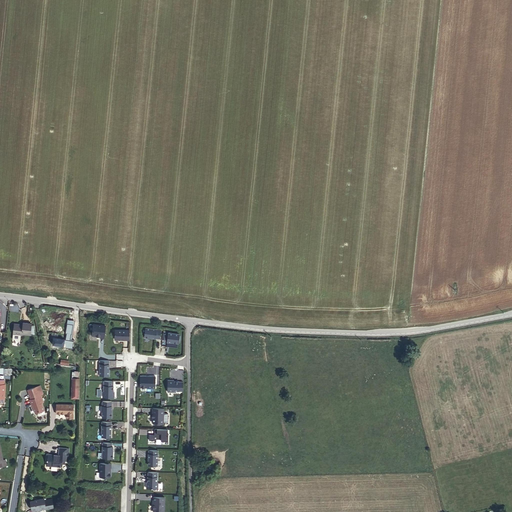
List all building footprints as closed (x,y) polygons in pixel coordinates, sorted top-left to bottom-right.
[(23,324),(14,323),(13,334),(22,335),(22,333),(30,334),(31,327),(32,324),(23,323),(23,324)] [(93,338),(106,338),(107,325),(94,324),(93,338)] [(161,339),(162,329),(146,328),(145,339),(161,339)] [(116,330),(116,341),(131,341),(131,330),(116,330)] [(164,332),(163,340),(167,340),(167,343),(180,345),(182,335),(164,332)] [(53,344),(63,346),(64,345),(69,345),(69,340),(54,337),(53,344)] [(111,360),(101,360),(100,378),(110,378),(111,360)] [(139,386),(155,386),(155,374),(139,374),(139,386)] [(167,379),(166,390),(183,390),(183,379),(167,379)] [(104,380),(103,399),(114,399),(115,381),(104,380)] [(28,390),(31,399),(39,396),(41,401),(43,401),(38,386),(28,390)] [(35,413),(44,410),(41,401),(39,396),(31,399),(29,400),(31,403),(32,403),(35,413)] [(113,401),(102,401),(101,419),(112,420),(113,401)] [(72,405),(56,404),(56,414),(66,414),(66,418),(73,418),(73,407),(71,407),(72,405)] [(151,421),(164,422),(164,406),(152,405),(151,421)] [(102,422),(102,439),(112,439),(112,422),(102,422)] [(155,428),(140,428),(140,434),(148,434),(148,438),(166,439),(166,427),(155,426),(155,428)] [(103,443),(103,460),(114,460),(114,442),(103,443)] [(56,455),(47,454),(46,464),(47,465),(57,466),(57,465),(61,466),(61,463),(64,464),(64,460),(67,461),(68,448),(59,448),(58,455),(58,456),(57,456),(56,455)] [(158,448),(148,448),(147,463),(157,464),(158,448)] [(100,463),(100,479),(112,479),(112,463),(100,463)] [(158,471),(138,470),(137,481),(145,481),(145,486),(157,487),(158,471)] [(164,510),(165,495),(152,494),(152,510),(164,510)] [(30,501),(32,510),(33,511),(37,510),(38,509),(41,508),(41,509),(46,508),(44,498),(37,499),(37,500),(30,501)]
